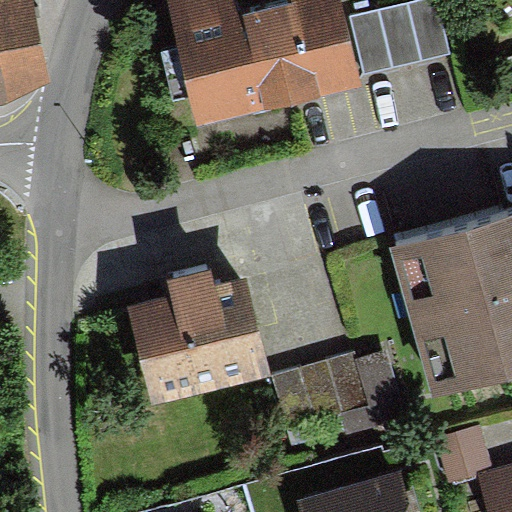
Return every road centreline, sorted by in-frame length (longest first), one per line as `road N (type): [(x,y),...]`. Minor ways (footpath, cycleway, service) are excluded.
road 1 (residential): [(54,216),(144,213),(447,136),(511,132)]
road 2 (residential): [(54,216),(67,511)]
road 3 (residential): [(93,0),(57,147)]
